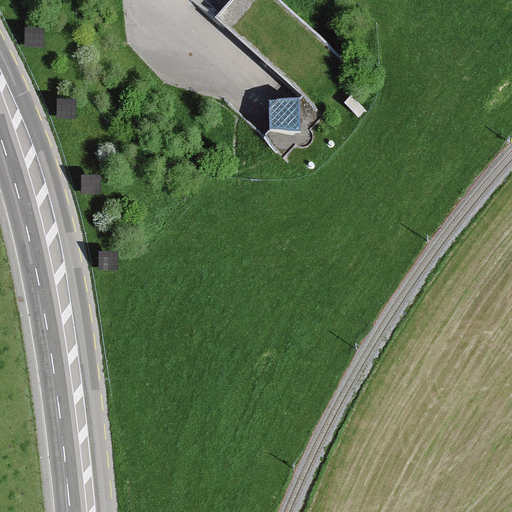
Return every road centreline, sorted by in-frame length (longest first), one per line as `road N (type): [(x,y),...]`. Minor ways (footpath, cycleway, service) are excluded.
road 1 (primary): [(90,511),(65,305),(36,182),(0,87)]
road 2 (trunk): [(233,3),(511,233)]
